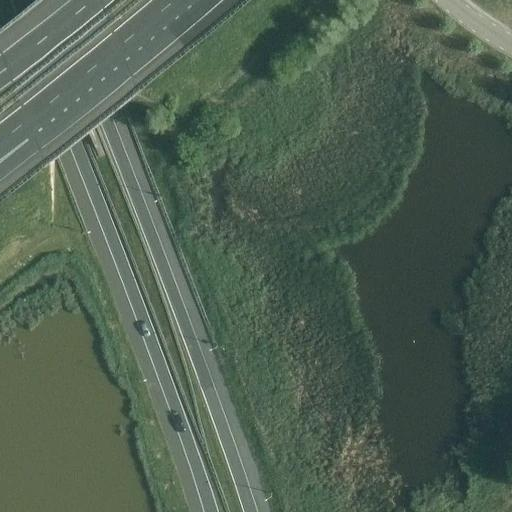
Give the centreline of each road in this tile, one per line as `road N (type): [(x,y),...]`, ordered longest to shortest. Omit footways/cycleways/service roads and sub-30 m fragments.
road 1 (motorway): [(16,0),(173,400),(208,511)]
road 2 (motorway): [(251,511),(60,0)]
road 3 (motorway): [(27,120),(173,0)]
